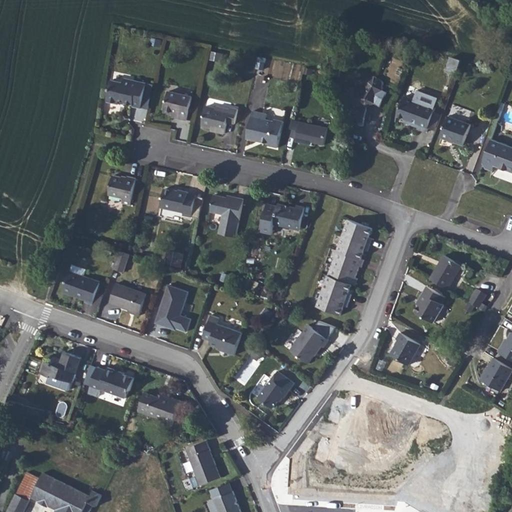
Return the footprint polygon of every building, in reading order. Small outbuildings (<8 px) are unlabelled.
[(225,52),(217,51),(215,60),(224,62),(225,52)] [(462,60),(452,57),(447,71),(457,74),(462,60)] [(352,124),(364,126),(367,107),(375,103),(381,106),(388,92),(383,90),(383,81),(376,76),(368,81),(367,89),(355,88),(345,95),(345,103),(360,104),(363,105),(362,109),(355,108),(352,124)] [(124,83),(112,80),(107,102),(119,104),(120,100),(125,102),(125,103),(134,105),(133,107),(142,109),(147,83),(125,78),(124,83)] [(193,97),(169,91),(164,111),(173,113),(179,114),(178,118),(188,120),(193,97)] [(418,128),(428,132),(429,127),(435,111),(436,107),(435,107),(439,98),(421,91),(417,100),(405,96),(397,116),(411,121),(410,123),(419,126),(418,128)] [(207,106),(203,125),(213,128),(218,129),(217,131),(226,133),(228,122),(236,124),(239,109),(231,107),(231,109),(217,106),(217,108),(207,106)] [(268,114),(254,111),(248,139),(257,141),(257,139),(261,140),(261,142),(270,144),(270,146),(279,148),(285,121),(276,119),(275,121),(267,119),(268,114)] [(442,114),(435,111),(429,127),(436,129),(442,114)] [(450,116),(442,137),(450,140),(452,139),(456,140),(455,142),(465,145),(472,124),(450,116)] [(329,127),(293,119),(289,136),(297,138),(296,141),(312,145),(312,141),(317,142),(325,144),(329,127)] [(511,145),(493,139),(484,163),(486,169),(493,172),(496,166),(511,171),(511,145)] [(127,179),(113,176),(109,195),(122,198),(123,200),(122,203),(131,205),(137,179),(128,177),(127,179)] [(179,192),(165,189),(161,208),(184,213),(184,215),(193,217),(197,195),(189,193),(189,192),(179,190),(179,192)] [(228,197),(215,195),(211,212),(223,215),(219,234),(236,237),(245,199),(228,195),(228,197)] [(277,211),(266,209),(261,231),(272,234),(275,224),(301,229),(306,207),(297,205),(297,208),(279,204),(278,206),(277,211)] [(343,235),(338,250),(333,263),(329,275),(323,291),(317,306),(341,315),(344,306),(348,307),(350,301),(352,294),(349,293),(353,284),(356,285),(358,278),(356,278),(358,272),(361,266),(362,267),(365,260),(362,259),(365,250),(368,251),(371,245),(373,238),(370,237),(373,228),(349,219),(343,235)] [(130,257),(131,254),(120,251),(114,268),(124,272),(130,257)] [(445,255),(431,279),(448,289),(462,265),(445,255)] [(101,282),(71,272),(64,292),(86,299),(86,301),(94,304),(101,282)] [(257,277),(248,274),(244,287),(253,290),(257,277)] [(148,294),(117,283),(110,303),(133,311),(132,313),(140,316),(148,294)] [(188,331),(192,319),(182,315),(189,292),(169,285),(157,323),(165,326),(166,324),(177,328),(188,331)] [(422,302),(416,312),(434,323),(445,305),(442,303),(446,297),(429,286),(420,301),(422,302)] [(478,289),(470,302),(479,307),(488,294),(478,289)] [(219,321),(210,318),(204,338),(212,341),(211,345),(225,350),(225,351),(236,355),(243,332),(218,324),(219,321)] [(310,325),(291,350),(310,364),(323,346),(325,348),(330,340),(310,325)] [(421,344),(401,332),(397,339),(399,341),(391,355),(409,365),(421,344)] [(511,333),(507,343),(505,342),(500,351),(511,358),(511,333)] [(258,359),(264,351),(254,344),(248,352),(258,359)] [(64,379),(74,383),(82,358),(65,352),(61,362),(54,359),(52,364),(46,361),(41,374),(49,377),(47,383),(61,388),(64,379)] [(511,373),(511,367),(496,358),(483,380),(501,391),(511,373)] [(118,372),(119,371),(109,367),(107,370),(98,367),(88,394),(98,397),(101,390),(126,399),(129,390),(131,391),(135,378),(125,375),(118,372)] [(284,398),(295,383),(278,371),(258,398),(273,408),(279,401),(280,402),(283,398),(284,398)] [(64,379),(61,388),(69,390),(72,389),(74,383),(64,379)] [(163,398),(159,397),(146,392),(139,412),(174,424),(182,401),(173,397),(172,399),(164,396),(163,398)] [(208,441),(187,449),(201,486),(222,478),(208,441)] [(41,478),(28,472),(17,495),(30,501),(32,497),(41,478)] [(91,496),(44,473),(41,478),(32,497),(57,510),(55,511),(83,511),(89,502),(97,506),(103,495),(94,491),(91,496)] [(219,487),(222,494),(233,490),(231,483),(219,487)] [(219,487),(211,490),(219,511),(242,511),(234,490),(233,490),(222,494),(219,487)] [(24,511),(30,501),(17,495),(8,511),(24,511)]
